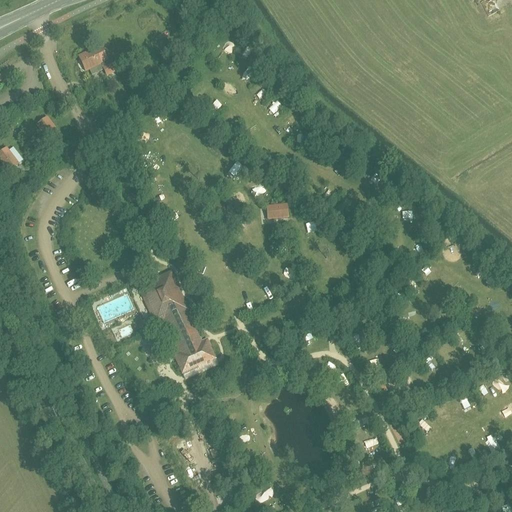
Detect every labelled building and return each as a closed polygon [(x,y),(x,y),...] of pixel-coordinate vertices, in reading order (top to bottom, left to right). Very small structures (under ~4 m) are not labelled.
[(103,53),(101,47),(79,58),(85,72),(101,65),(107,78),(117,73),(107,51),(103,53)] [(49,142),(59,134),(46,119),(37,127),(49,142)] [(0,161),(9,174),(19,166),(7,150),(0,155),(0,161)] [(267,222),(289,219),(287,205),(265,207),(267,222)] [(199,341),(186,311),(187,310),(170,274),(139,288),(155,324),(170,318),(183,348),(199,341)] [(214,359),(207,344),(207,345),(202,348),(202,346),(186,354),(185,353),(182,354),(181,353),(174,356),(182,373),(214,359)] [(158,427),(177,420),(172,407),(154,414),(158,427)]
